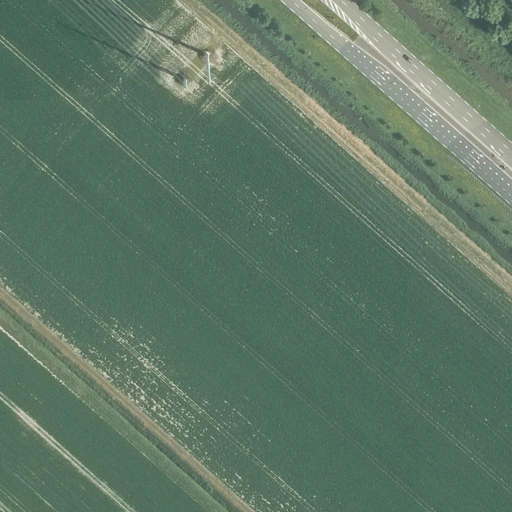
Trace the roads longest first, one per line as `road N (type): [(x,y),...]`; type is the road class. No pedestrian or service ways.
road 1 (primary): [(293,0),(511,196)]
road 2 (primary): [(511,153),(341,0)]
